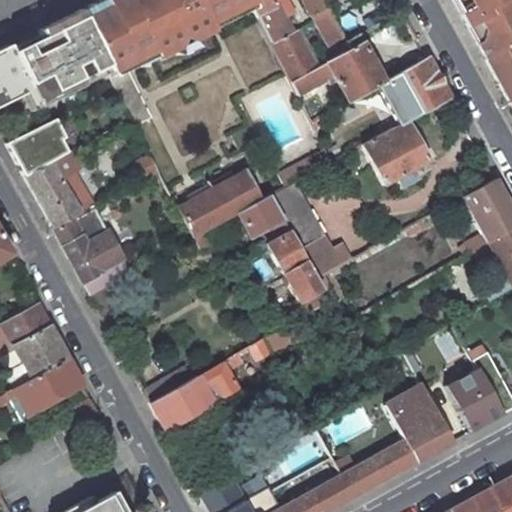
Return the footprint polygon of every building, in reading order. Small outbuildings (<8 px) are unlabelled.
[(125,54),(144,45),(150,58),(171,49),(174,37),(186,41),(206,31),(199,16),(218,8),(221,15),(248,2),(247,0),(97,0),(74,11),(101,63),(105,69),(130,119),(133,126),(150,118),(122,64),(128,61),(125,54)] [(290,82),(315,69),(295,30),(291,33),(277,6),(276,7),(272,0),(247,0),(248,2),(256,18),(270,44),(284,72),(290,82)] [(302,0),(333,58),(349,50),(344,42),(321,0),(302,0)] [(511,0),(451,0),(484,59),(511,44),(511,0)] [(75,76),(101,63),(74,11),(34,32),(65,90),(78,83),(75,76)] [(36,106),(65,90),(34,32),(0,48),(0,96),(3,103),(20,94),(27,90),(36,106)] [(331,74),(347,102),(376,86),(383,82),(357,35),(344,42),(349,50),(333,58),(315,69),(290,82),(296,95),(315,85),(314,84),(331,74)] [(511,44),(484,59),(508,102),(511,100),(511,44)] [(376,86),(397,126),(405,122),(413,117),(449,98),(426,58),(383,82),(376,86)] [(105,69),(101,63),(75,76),(78,83),(105,69)] [(29,110),(36,106),(27,90),(20,94),(29,110)] [(5,144),(23,178),(49,164),(66,154),(57,137),(61,135),(53,118),(5,144)] [(426,161),(405,122),(397,126),(386,132),(361,146),(371,164),(382,185),(394,178),(425,162),(426,161)] [(324,149),(296,164),(303,177),(318,169),(330,162),(324,149)] [(49,164),(59,181),(76,171),(66,154),(49,164)] [(137,182),(157,172),(148,156),(129,166),(137,182)] [(69,199),(59,181),(49,164),(23,178),(45,218),(52,230),(70,220),(79,215),(69,199)] [(293,183),(303,177),(296,164),(278,173),(276,175),(283,188),(293,183)] [(244,172),(175,209),(190,239),(207,229),(235,214),(259,201),(244,172)] [(461,198),(486,244),(511,229),(511,213),(494,180),(461,198)] [(323,236),(293,183),(283,188),(270,195),(267,196),(280,219),(287,232),(313,279),(349,259),(341,244),(329,251),(321,237),(323,236)] [(257,231),(280,219),(267,196),(259,201),(235,214),(246,237),(257,231)] [(121,258),(109,238),(91,208),(79,215),(70,220),(52,230),(88,295),(115,280),(107,266),(121,258)] [(489,300),(511,288),(511,287),(511,229),(486,244),(483,246),(471,252),(487,281),(480,285),(489,300)] [(296,302),(319,289),(313,279),(287,232),(264,245),(296,302)] [(464,245),(469,254),(471,252),(483,246),(478,237),(464,245)] [(0,260),(9,255),(0,240),(0,260)] [(107,266),(115,280),(128,272),(121,258),(107,266)] [(67,360),(47,325),(35,302),(0,321),(0,327),(5,337),(14,353),(20,363),(29,380),(67,360)] [(434,376),(466,434),(500,415),(468,359),(465,353),(449,324),(400,352),(412,374),(448,353),(455,365),(434,376)] [(286,341),(279,329),(229,358),(234,368),(237,372),(275,350),(274,348),(286,341)] [(484,351),(468,359),(500,415),(511,408),(511,402),(501,382),(484,351)] [(29,380),(20,363),(14,353),(0,360),(0,364),(4,371),(14,389),(29,380)] [(22,413),(79,382),(67,360),(29,380),(14,389),(6,393),(10,400),(14,398),(22,413)] [(228,377),(220,363),(179,386),(175,389),(148,404),(162,429),(208,403),(208,405),(235,390),(228,377)] [(168,375),(141,391),(148,404),(175,389),(168,375)] [(418,385),(383,405),(402,440),(415,462),(450,442),(418,385)] [(65,412),(71,424),(95,411),(89,400),(65,412)] [(324,511),(415,462),(402,440),(369,458),(338,476),(278,510),(274,511),(324,511)] [(359,441),(328,458),(332,466),(338,476),(369,458),(359,441)] [(332,466),(328,458),(293,479),(297,486),(332,466)] [(196,491),(207,511),(244,511),(225,474),(196,491)] [(511,511),(511,475),(447,511),(511,511)] [(122,511),(112,493),(93,503),(89,497),(76,504),(80,511),(122,511)]
